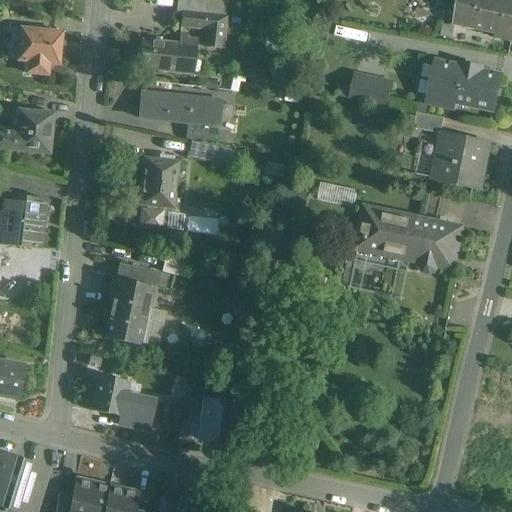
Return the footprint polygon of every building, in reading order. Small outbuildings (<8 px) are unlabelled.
[(202,14),(203,0),(177,0),(176,12),(182,13),(180,28),(207,31),(205,48),(223,50),(223,49),(227,17),(202,14)] [(457,0),(454,17),(454,18),(452,23),(453,23),(495,33),(494,37),(511,41),(511,39),(511,1),(507,0),(457,0)] [(59,65),(61,39),(62,34),(61,34),(21,30),(18,61),(27,62),(26,73),(27,74),(48,76),(49,64),(59,65)] [(138,70),(171,73),(172,73),(176,74),(176,73),(177,73),(193,74),(195,53),(196,52),(197,41),(186,40),(186,35),(180,35),(179,35),(178,45),(143,41),(141,41),(138,70)] [(455,102),(482,108),(493,110),(500,77),(481,73),(481,69),(461,65),(460,69),(436,63),(427,103),(453,109),(455,102)] [(391,84),(361,78),(356,76),(350,100),(385,107),(386,106),(391,84)] [(222,103),(142,95),(140,112),(141,119),(219,127),(222,103)] [(0,149),(30,152),(31,152),(50,154),(54,115),(13,111),(11,129),(16,130),(16,134),(0,132),(0,149)] [(440,135),(443,120),(443,119),(416,114),(413,129),(440,135)] [(479,190),(484,167),(484,166),(489,143),(441,133),(431,181),(479,190)] [(214,147),(209,146),(208,146),(191,142),(187,158),(211,163),(211,162),(214,147)] [(173,208),(177,164),(177,163),(145,160),(142,185),(142,186),(141,186),(140,198),(140,199),(141,199),(141,205),(173,208)] [(353,208),(354,204),(356,191),(320,184),(317,200),(317,201),(353,208)] [(304,194),(284,191),(281,191),(279,204),(302,208),(304,194)] [(0,244),(9,245),(40,248),(44,201),(6,197),(5,197),(4,213),(0,212),(0,244)] [(458,229),(429,223),(365,210),(357,247),(358,248),(420,261),(419,267),(422,271),(423,272),(428,274),(434,270),(435,265),(451,268),(459,230),(458,229)] [(139,285),(142,271),(120,266),(116,281),(139,285)] [(147,309),(152,309),(156,289),(158,275),(142,271),(139,285),(116,281),(113,280),(109,301),(113,302),(106,338),(139,345),(147,309)] [(169,292),(172,278),(158,275),(156,289),(169,292)] [(91,356),(90,372),(112,373),(113,357),(91,356)] [(25,366),(0,361),(0,395),(18,399),(19,399),(25,366)] [(98,376),(95,391),(91,411),(122,417),(128,382),(98,376)] [(202,440),(211,442),(238,446),(238,443),(244,408),(244,407),(205,400),(202,421),(205,425),(202,440)] [(179,428),(182,413),(182,412),(183,408),(167,405),(163,425),(179,428)] [(238,443),(254,446),(259,410),(244,408),(238,443)] [(14,459),(0,454),(0,511),(36,511),(49,469),(23,462),(15,490),(6,487),(14,459)] [(104,511),(110,488),(77,481),(70,511),(104,511)] [(134,511),(138,494),(110,488),(104,511),(134,511)] [(205,511),(206,509),(170,501),(162,500),(161,500),(158,511),(205,511)] [(224,503),(223,507),(222,511),(236,511),(237,506),(224,503)]
